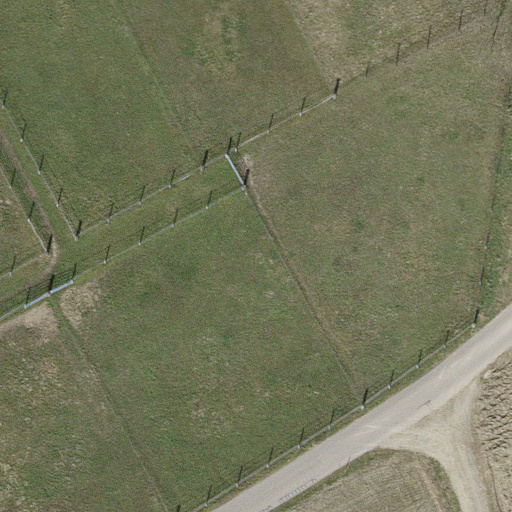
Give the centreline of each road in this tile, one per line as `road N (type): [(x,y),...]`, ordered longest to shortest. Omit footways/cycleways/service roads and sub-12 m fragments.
road 1 (unclassified): [(244,511),(434,392),(511,326)]
road 2 (track): [(434,392),(477,511)]
